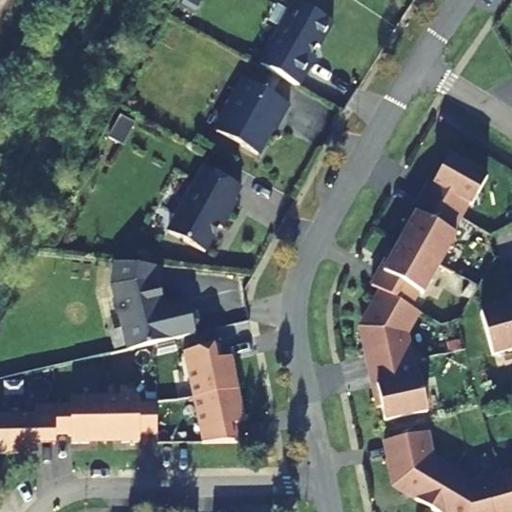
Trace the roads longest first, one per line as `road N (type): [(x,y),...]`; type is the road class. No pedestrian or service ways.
road 1 (residential): [(325,483),(294,306),(301,258),(424,61)]
road 2 (residential): [(40,511),(67,487),(325,483)]
